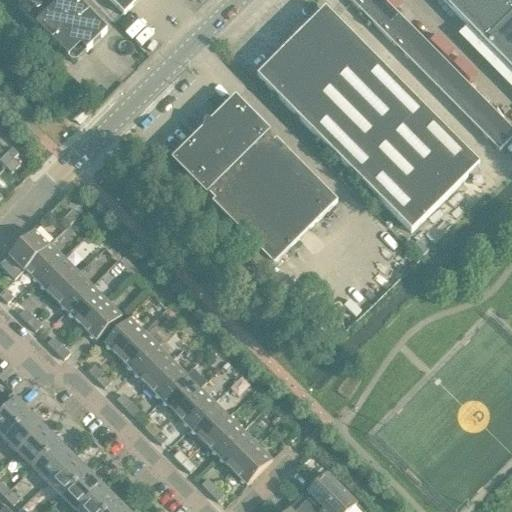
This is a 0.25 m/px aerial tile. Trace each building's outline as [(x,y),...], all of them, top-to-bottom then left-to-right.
[(73,0),(26,0),(18,9),(71,63),(78,64),(107,35),(73,0)] [(107,0),(125,17),(141,0),(107,0)] [(511,131),(381,0),(346,0),(499,154),(511,140),(511,131)] [(511,0),(439,0),(511,73),(511,0)] [(324,12),(256,79),(411,235),(478,168),(324,12)] [(201,133),(171,162),(273,266),(337,204),(235,100),(210,124),(203,123),(201,133)] [(6,170),(15,162),(8,155),(0,162),(0,163),(6,169),(6,170)] [(15,162),(6,170),(12,176),(20,168),(15,162)] [(13,176),(12,176),(6,170),(6,169),(0,175),(7,183),(13,176)] [(64,221),(70,228),(78,219),(72,213),(64,221)] [(25,274),(49,250),(34,234),(0,267),(0,268),(15,283),(25,274)] [(38,287),(64,262),(50,248),(49,250),(25,274),(38,287)] [(302,296),(308,290),(280,261),(274,267),(302,296)] [(52,301),(78,276),(64,262),(38,287),(52,301)] [(66,316),(92,290),(78,276),(52,301),(66,316)] [(81,330),(106,305),(92,290),(66,316),(81,330)] [(5,292),(0,297),(0,298),(8,306),(14,300),(5,292)] [(106,305),(81,330),(95,345),(121,319),(106,305)] [(27,326),(33,320),(25,312),(19,318),(27,326)] [(33,320),(27,326),(36,334),(42,328),(33,320)] [(117,362),(142,337),(127,323),(102,348),(117,362)] [(131,377),(156,351),(142,337),(117,362),(131,377)] [(56,355),(62,348),(54,340),(48,346),(56,355)] [(62,348),(56,355),(64,363),(70,357),(62,348)] [(146,391),(171,365),(156,351),(131,377),(146,391)] [(160,405),(185,379),(171,365),(146,391),(160,405)] [(97,383),(103,377),(95,369),(89,375),(97,383)] [(185,379),(160,405),(175,419),(199,394),(207,386),(192,372),(185,379)] [(103,377),(97,383),(105,391),(111,385),(103,377)] [(189,433),(214,407),(199,394),(175,419),(189,433)] [(125,412),(131,405),(123,397),(117,403),(125,412)] [(0,438),(4,443),(29,417),(14,402),(0,416),(0,438)] [(131,405),(125,412),(133,420),(139,414),(131,405)] [(203,447),(228,421),(214,407),(189,433),(203,447)] [(18,457),(44,432),(29,417),(4,443),(18,457)] [(217,461),(242,436),(228,421),(203,447),(217,461)] [(154,440),(160,434),(151,425),(145,432),(154,440)] [(33,471),(58,446),(44,432),(18,457),(33,471)] [(160,434),(154,440),(162,448),(168,442),(160,434)] [(232,475),(257,450),(242,436),(217,461),(232,475)] [(46,485),(72,460),(58,446),(33,471),(46,485)] [(257,450),(232,475),(246,489),(272,464),(257,450)] [(182,468),(188,462),(179,454),(173,460),(182,468)] [(62,501),(87,476),(72,460),(46,485),(62,501)] [(188,462),(182,468),(190,476),(196,470),(188,462)] [(73,511),(79,511),(102,490),(87,476),(62,501),(73,511)] [(296,504),(304,511),(351,511),(356,508),(325,477),(307,495),(306,494),(296,504)] [(210,497),(217,491),(208,482),(202,488),(210,497)] [(0,496),(4,500),(9,495),(0,485),(0,496)] [(108,511),(116,504),(102,490),(79,511),(108,511)] [(217,491),(210,497),(218,505),(224,498),(217,491)] [(4,500),(12,508),(17,503),(9,495),(4,500)]
